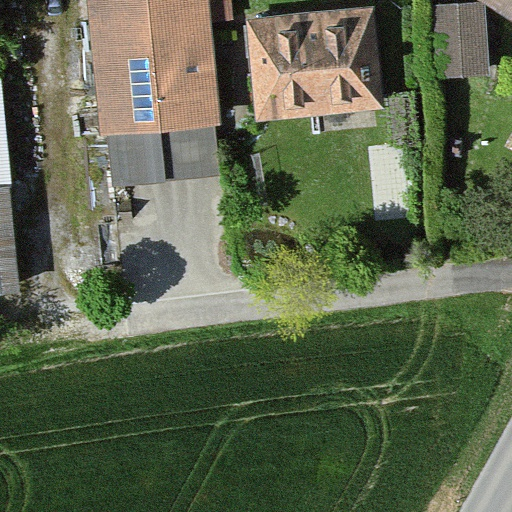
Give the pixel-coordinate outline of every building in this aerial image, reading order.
[(219,0),(73,0),(88,136),(210,122),(199,29),(222,27),(219,0)] [(511,0),(479,0),(511,18),(511,0)] [(483,4),(432,6),(435,78),(485,76),(483,4)] [(360,11),(239,24),(250,122),(371,109),(360,11)] [(206,128),(99,140),(104,188),(211,176),(206,128)]
